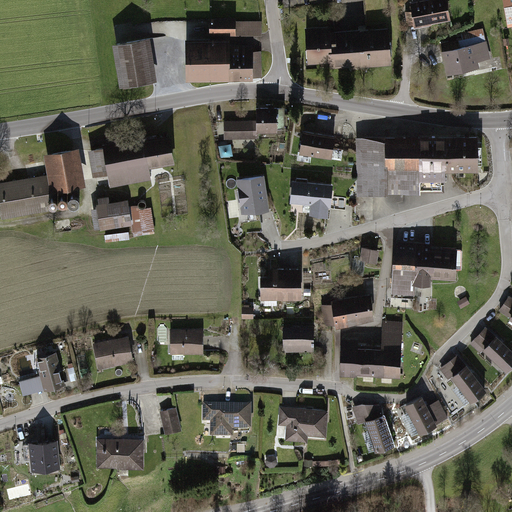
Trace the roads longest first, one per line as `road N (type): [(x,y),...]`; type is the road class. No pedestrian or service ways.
road 1 (residential): [(0,426),(145,387),(337,388)]
road 2 (tertiary): [(0,132),(227,93),(277,92)]
road 3 (secondary): [(273,511),(423,463),(511,406)]
road 4 (residential): [(501,189),(284,248)]
road 5 (tertiary): [(277,92),(496,120)]
road 6 (residential): [(501,189),(504,282),(437,357)]
road 7 (track): [(0,226),(82,212),(88,194),(76,120)]
